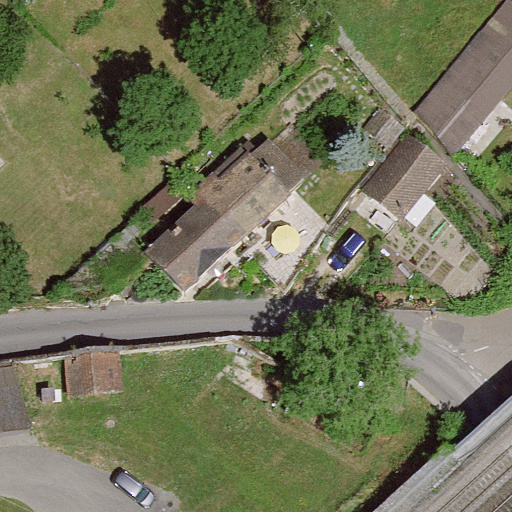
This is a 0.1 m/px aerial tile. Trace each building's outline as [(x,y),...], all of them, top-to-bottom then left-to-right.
[(453,159),(511,89),(511,4),(508,1),(416,113),(453,159)] [(287,127),(250,162),(242,154),(193,200),(201,209),(149,258),(183,294),(322,163),(287,127)] [(439,164),(408,139),(369,189),(400,214),(439,164)] [(164,229),(194,199),(171,177),(142,207),(164,229)] [(68,394),(121,389),(117,350),(65,354),(68,394)] [(0,366),(0,423),(27,422),(7,366),(0,366)]
